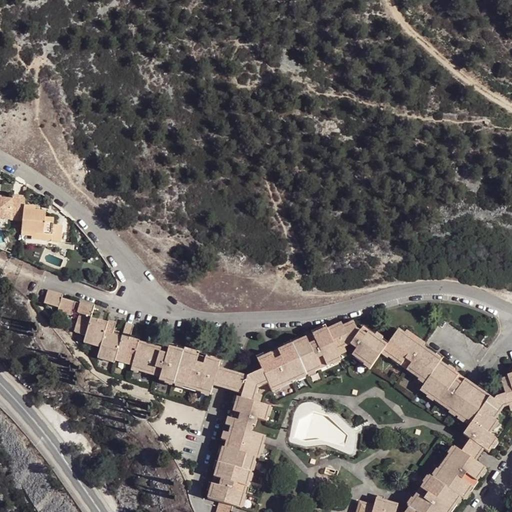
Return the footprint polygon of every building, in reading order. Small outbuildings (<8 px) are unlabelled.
[(0,218),(10,219),(10,212),(22,214),(24,196),(12,194),(11,200),(0,198),(0,218)] [(35,211),(24,210),(21,244),(51,247),(52,241),(61,242),(63,226),(53,225),(54,222),(45,222),(45,217),(46,212),(35,211)] [(211,391),(213,386),(218,369),(220,362),(205,358),(203,365),(196,363),(198,356),(169,347),(167,354),(166,357),(159,355),(160,351),(161,348),(139,342),(139,344),(128,340),(132,326),(125,324),(121,340),(117,339),(111,337),(113,330),(115,324),(108,322),(107,324),(91,319),(94,308),(62,298),(63,295),(48,290),(45,303),(59,308),(58,312),(72,315),(73,311),(78,313),(77,314),(80,315),(75,333),(86,336),(84,341),(94,343),(93,346),(100,348),(97,359),(105,361),(106,359),(115,362),(122,364),(123,361),(132,364),(132,365),(138,367),(137,371),(153,376),(155,368),(162,370),(160,378),(159,380),(164,382),(166,378),(174,380),(183,383),(182,387),(189,389),(192,379),(199,381),(196,391),(201,392),(202,389),(211,391)] [(342,326),(340,323),(333,326),(335,329),(329,333),(327,329),(327,328),(312,335),(315,341),(309,344),(306,338),(277,350),(280,357),(274,360),(271,353),(257,359),(262,370),(254,374),(255,377),(251,379),(249,375),(246,377),(227,372),(218,369),(213,386),(222,389),(241,395),(240,398),(237,397),(232,412),(235,412),(240,414),(235,428),(231,427),(229,431),(228,434),(226,442),(224,448),(222,448),(213,478),(220,479),(218,487),(211,485),(207,499),(220,503),(233,507),(237,508),(240,499),(243,500),(245,494),(236,491),(238,484),(247,488),(249,481),(245,480),(248,471),(250,463),(254,464),(256,458),(259,458),(260,453),(256,451),(258,443),(263,444),(264,440),(265,436),(251,432),(252,426),(255,426),(257,419),(266,422),(268,417),(264,415),(266,406),(259,404),(254,402),(256,395),(258,388),(259,388),(268,384),(270,388),(279,384),(280,388),(286,386),(281,376),(288,373),(292,383),(298,380),(296,376),(304,372),(313,368),(315,372),(320,370),(316,361),(322,358),(326,367),(333,364),(331,360),(339,356),(337,351),(344,348),(350,345),(355,350),(351,356),(364,365),(366,362),(372,366),(381,353),(384,350),(390,355),(387,358),(400,367),(405,360),(411,364),(406,371),(417,380),(420,376),(427,381),(425,385),(419,392),(425,396),(428,393),(434,397),(432,401),(438,405),(443,396),(449,400),(443,409),(448,412),(451,409),(466,419),(464,423),(468,426),(485,404),(489,398),(476,388),(465,380),(461,385),(455,381),(458,376),(453,372),(451,375),(444,371),(446,367),(440,363),(441,361),(423,348),(420,351),(414,347),(416,344),(397,330),(386,346),(368,333),(365,336),(360,331),(356,328),(352,330),(349,323),(342,326)] [(312,335),(306,338),(309,344),(315,341),(312,335)] [(347,353),(344,348),(337,351),(339,356),(347,353)] [(277,350),(271,353),(274,360),(280,357),(277,350)] [(381,353),(387,358),(390,355),(384,350),(381,353)] [(205,358),(198,356),(196,363),(203,365),(205,358)] [(341,361),(339,356),(331,360),(333,364),(341,361)] [(320,370),(326,367),(322,358),(316,361),(320,370)] [(400,367),(406,371),(411,364),(405,360),(400,367)] [(453,372),(446,367),(444,371),(451,375),(453,372)] [(153,376),(160,378),(162,370),(155,368),(153,376)] [(298,380),(315,372),(313,368),(304,372),(296,376),(298,380)] [(286,386),(292,383),(288,373),(281,376),(286,386)] [(493,400),(489,398),(485,404),(468,426),(462,435),(470,440),(467,444),(461,452),(458,450),(452,458),(448,455),(445,460),(452,465),(447,471),(440,466),(437,470),(438,471),(441,473),(435,481),(432,479),(426,487),(423,485),(420,489),(427,494),(422,500),(416,495),(410,502),(407,507),(409,508),(405,511),(395,511),(398,505),(376,498),(374,506),(359,501),(355,511),(440,511),(437,509),(441,503),(452,511),(455,507),(452,504),(457,496),(459,498),(465,490),(469,492),(472,488),(462,480),(465,475),(476,482),(479,477),(476,474),(482,467),(475,462),(481,454),(484,450),(489,453),(493,448),(489,446),(494,438),(489,435),(492,430),(489,428),(495,421),(504,408),(509,407),(511,406),(511,373),(506,376),(506,378),(500,380),(504,394),(495,397),(493,400)] [(417,380),(425,385),(427,381),(420,376),(417,380)] [(465,380),(458,376),(455,381),(461,385),(465,380)] [(164,382),(182,387),(183,383),(174,380),(166,378),(164,382)] [(189,389),(196,391),(199,381),(192,379),(189,389)] [(425,396),(432,401),(434,397),(428,393),(425,396)] [(438,405),(443,409),(449,400),(443,396),(438,405)] [(448,412),(464,423),(466,419),(451,409),(448,412)] [(226,425),(231,427),(235,428),(240,414),(235,412),(233,420),(228,418),(226,425)] [(498,423),(495,421),(489,428),(492,430),(498,423)] [(498,441),(494,438),(489,446),(493,448),(498,441)] [(453,447),(448,455),(452,458),(458,450),(453,447)] [(445,460),(440,466),(447,471),(452,465),(445,460)] [(249,481),(254,464),(250,463),(248,471),(245,480),(249,481)] [(485,469),(482,467),(476,474),(479,477),(485,469)] [(438,471),(432,479),(435,481),(441,473),(438,471)] [(472,488),(476,482),(465,475),(462,480),(472,488)] [(429,476),(423,485),(426,487),(432,479),(429,476)] [(213,478),(211,485),(218,487),(220,479),(213,478)] [(245,494),(247,488),(238,484),(236,491),(245,494)] [(420,489),(416,495),(422,500),(427,494),(420,489)] [(463,500),(469,492),(465,490),(459,498),(461,499),(463,500)] [(461,499),(459,498),(457,496),(452,504),(455,507),(461,499)] [(231,511),(233,507),(220,503),(219,508),(231,511)] [(440,511),(451,511),(452,511),(441,503),(437,509),(440,511)]
